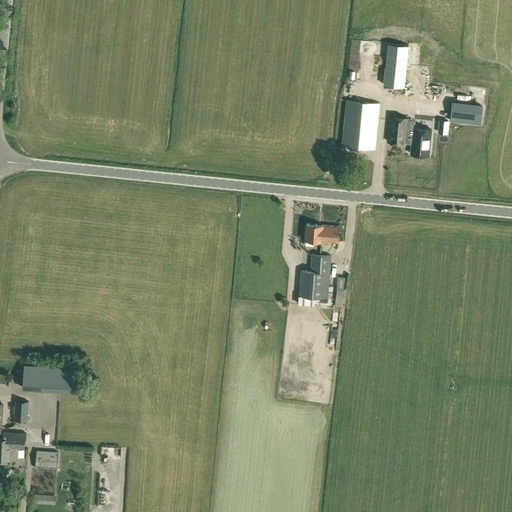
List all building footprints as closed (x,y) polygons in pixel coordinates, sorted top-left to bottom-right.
[(388,43),(384,84),(404,86),(408,45),(388,43)] [(347,100),(342,145),(375,149),(379,103),(347,100)] [(483,104),(453,102),(451,122),(481,125),(483,104)] [(390,117),(388,141),(406,143),(412,144),(411,154),(428,155),(431,129),(414,127),(413,128),(407,127),(408,118),(390,117)] [(448,121),(440,120),(439,132),(447,133),(448,121)] [(306,224),(305,240),(338,243),(340,226),(306,224)] [(299,296),(328,298),(330,272),(332,255),(312,254),(311,270),(301,270),(299,296)] [(23,389),(41,390),(42,365),(24,364),(23,389)] [(77,367),(42,365),(41,390),(76,392),(77,367)] [(29,401),(16,400),(15,407),(15,420),(27,420),(29,401)] [(1,435),(0,434),(0,462),(2,463),(5,460),(10,460),(10,459),(18,459),(19,448),(25,448),(26,433),(4,431),(4,434),(1,434),(1,435)] [(59,452),(38,450),(37,468),(58,469),(59,452)] [(100,475),(100,487),(114,486),(114,474),(100,475)] [(33,494),(32,502),(55,503),(56,495),(33,494)]
